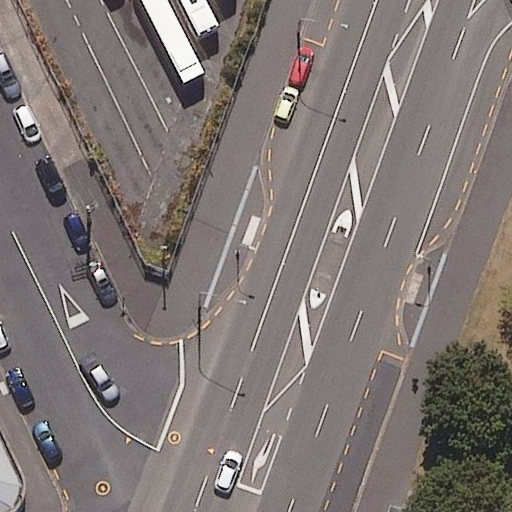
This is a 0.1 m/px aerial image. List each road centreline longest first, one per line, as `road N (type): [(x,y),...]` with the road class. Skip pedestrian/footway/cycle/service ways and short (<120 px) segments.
road 1 (secondary): [(210,470),(378,0)]
road 2 (secondary): [(428,131),(291,502)]
road 3 (residential): [(210,470),(107,417),(0,209)]
road 4 (tertiary): [(504,0),(477,33),(428,131)]
road 5 (secondary): [(456,0),(439,47),(428,131)]
